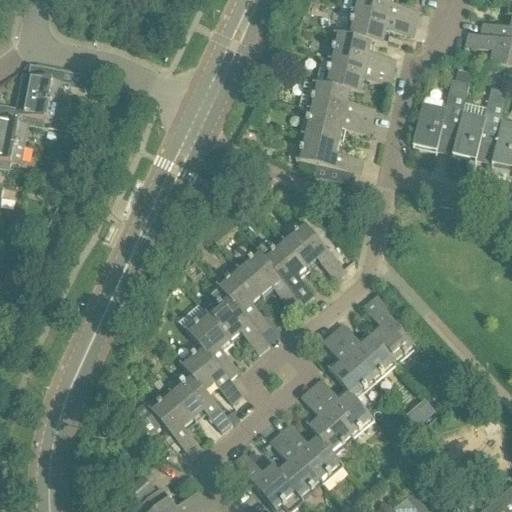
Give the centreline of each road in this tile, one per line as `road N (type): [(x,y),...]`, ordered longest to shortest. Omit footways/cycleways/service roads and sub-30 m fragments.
road 1 (residential): [(222,511),(195,480),(271,416),(249,391),(370,282),(387,179)]
road 2 (tertiary): [(53,511),(51,472),(66,401),(192,123)]
road 3 (residential): [(387,179),(413,65),(462,0)]
road 4 (residential): [(192,123),(95,64),(32,52)]
road 5 (tertiary): [(192,123),(252,0)]
road 6 (residential): [(511,206),(387,179)]
